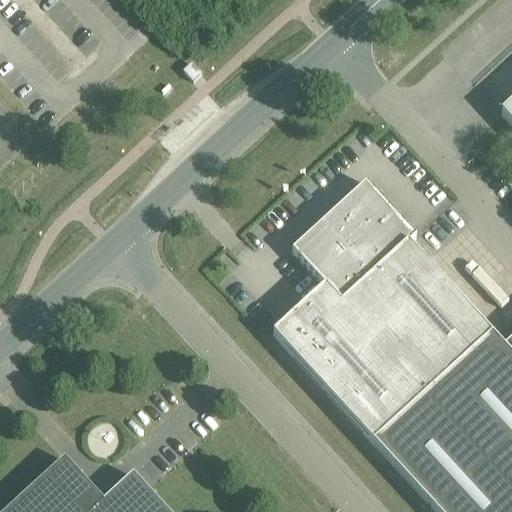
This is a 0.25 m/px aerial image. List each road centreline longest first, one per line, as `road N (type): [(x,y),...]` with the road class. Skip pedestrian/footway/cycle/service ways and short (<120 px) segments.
road 1 (unclassified): [(114,242),(360,511)]
road 2 (tertiary): [(333,42),(114,242)]
road 3 (unclassified): [(333,42),(459,181)]
road 4 (tertiary): [(114,242),(0,345)]
